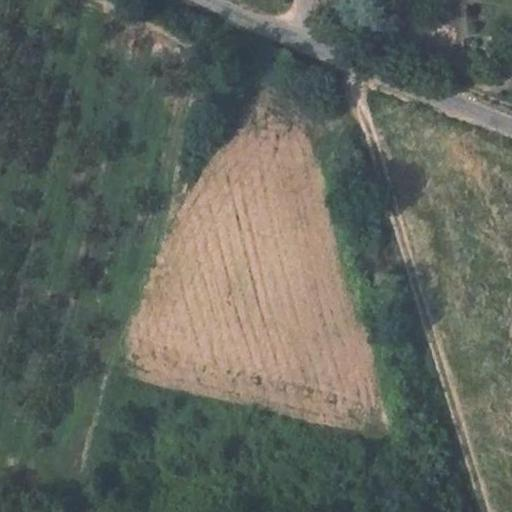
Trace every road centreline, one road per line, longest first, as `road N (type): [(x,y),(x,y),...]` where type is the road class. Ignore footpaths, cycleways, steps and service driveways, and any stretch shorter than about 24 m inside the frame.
road 1 (track): [(350,73),(482,511)]
road 2 (unclassified): [(511,128),(350,73),(195,0)]
